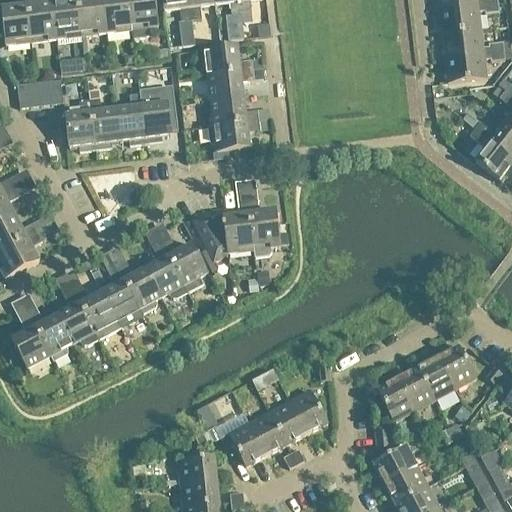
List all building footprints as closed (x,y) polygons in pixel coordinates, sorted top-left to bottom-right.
[(5,48),(31,44),(25,0),(14,0),(16,8),(0,10),(5,48)] [(56,41),(51,4),(36,6),(35,0),(25,0),(31,44),(56,41)] [(81,38),(76,0),(65,0),(66,2),(51,4),(56,41),(81,38)] [(106,35),(101,0),(76,0),(81,38),(106,35)] [(131,32),(126,0),(101,0),(106,35),(131,32)] [(157,29),(153,0),(126,0),(131,32),(132,41),(145,39),(147,37),(148,35),(148,30),(157,29)] [(191,22),(187,0),(161,0),(163,13),(179,11),(180,24),(191,22)] [(201,21),(199,9),(214,7),(213,0),(187,0),(191,22),(201,21)] [(241,16),(238,0),(213,0),(214,7),(229,5),(230,17),(231,17),(233,29),(242,28),(241,16)] [(251,15),(249,2),(265,1),(265,0),(238,0),(241,16),(251,15)] [(476,2),(476,0),(436,0),(438,13),(497,5),(496,0),(482,0),(482,1),(476,2)] [(480,32),(478,14),(484,13),(484,16),(498,14),(497,5),(438,13),(441,37),(480,32)] [(268,25),(256,27),(258,40),(261,39),(270,38),(268,25)] [(482,50),(480,32),(441,37),(444,61),(503,54),(502,45),(488,46),(488,49),(482,50)] [(243,41),(242,33),(227,34),(228,43),(243,41)] [(182,39),(179,39),(180,49),(194,47),(193,37),(182,39)] [(509,42),(502,43),(502,45),(503,54),(510,53),(509,42)] [(238,64),(236,48),(204,52),(207,78),(262,71),(261,61),(238,64)] [(486,81),(484,62),(490,61),(490,64),(504,62),(503,54),(444,61),(447,85),(486,81)] [(126,56),(123,60),(124,67),(133,66),(132,56),(126,56)] [(175,59),(176,71),(200,70),(199,57),(175,59)] [(83,61),(58,64),(59,76),(84,73),(83,61)] [(243,99),(241,84),(263,82),(262,71),(207,78),(210,103),(243,99)] [(503,81),(498,88),(504,94),(510,87),(503,81)] [(63,106),(60,82),(49,83),(52,107),(63,106)] [(52,107),(49,83),(38,85),(41,108),(52,107)] [(41,108),(38,85),(28,86),(30,109),(41,108)] [(30,109),(28,86),(16,87),(19,111),(30,109)] [(498,88),(492,95),(499,100),(504,94),(498,88)] [(89,102),(95,152),(111,150),(111,145),(119,144),(115,111),(100,113),(98,93),(89,94),(90,102),(89,102)] [(511,99),(504,94),(499,100),(511,111),(511,116),(505,125),(511,130),(511,99)] [(170,138),(166,105),(150,107),(149,95),(139,96),(144,141),(145,146),(161,144),(161,139),(170,138)] [(130,110),(115,111),(119,144),(128,143),(129,148),(145,146),(144,141),(139,96),(129,97),(130,110)] [(244,114),(243,99),(210,103),(213,128),(259,123),(270,121),(269,111),(244,114)] [(79,154),(95,152),(89,102),(79,103),(80,116),(64,118),(68,150),(78,149),(79,154)] [(467,114),(461,121),(474,131),(480,124),(467,114)] [(249,150),(247,134),(268,132),(267,123),(259,124),(259,123),(213,128),(207,129),(209,144),(212,146),(215,146),(216,154),(249,150)] [(511,130),(505,125),(495,137),(480,124),(474,131),(511,161),(511,130)] [(511,170),(511,161),(474,131),(469,138),(485,151),(475,164),(501,184),(511,170)] [(0,196),(13,190),(8,181),(0,185),(0,196)] [(0,225),(14,218),(7,205),(18,199),(13,190),(0,196),(0,225)] [(286,235),(277,236),(274,212),(259,214),(257,202),(247,203),(253,253),(254,260),(268,259),(271,255),(270,251),(279,250),(279,248),(288,247),(286,235)] [(253,253),(247,203),(237,204),(238,216),(224,218),(223,212),(222,212),(228,256),(253,253)] [(228,256),(222,212),(211,213),(192,223),(207,251),(213,263),(227,256),(228,256)] [(0,253),(37,234),(32,225),(21,231),(14,218),(0,225),(0,253)] [(38,263),(31,249),(42,243),(37,234),(0,253),(0,272),(5,281),(38,263)] [(207,275),(191,246),(177,254),(171,243),(162,248),(183,288),(187,295),(202,287),(199,280),(207,275)] [(183,288),(162,248),(153,252),(156,258),(143,265),(161,300),(168,296),(170,299),(171,300),(172,300),(173,301),(174,301),(175,301),(176,301),(177,301),(187,295),(183,288)] [(207,251),(201,254),(211,274),(217,271),(213,263),(207,251)] [(161,300),(143,265),(130,272),(127,266),(117,271),(139,311),(142,317),(155,310),(156,307),(154,303),(161,300)] [(139,311),(117,271),(108,276),(114,287),(101,294),(117,323),(139,311)] [(256,280),(247,281),(248,293),(255,292),(257,292),(257,291),(256,280)] [(117,323),(101,294),(88,301),(82,290),(73,295),(98,343),(121,331),(117,323)] [(98,343),(73,295),(64,300),(70,311),(57,318),(72,347),(78,344),(80,347),(83,348),(87,349),(98,343)] [(222,301),(210,308),(213,314),(225,308),(222,301)] [(72,347),(57,318),(43,325),(38,314),(28,318),(50,359),(53,365),(66,357),(67,354),(65,350),(72,347)] [(50,359),(28,318),(19,323),(25,334),(11,342),(27,371),(50,359)] [(475,381),(458,348),(437,359),(454,392),(475,381)] [(454,392),(437,359),(417,370),(434,403),(454,392)] [(329,382),(328,369),(320,370),(321,383),(329,382)] [(434,403),(417,370),(397,381),(414,414),(434,403)] [(493,386),(501,376),(494,370),(486,380),(493,386)] [(511,411),(511,371),(497,389),(508,398),(503,405),(511,411)] [(414,414),(397,381),(376,392),(393,425),(414,414)] [(327,426),(309,393),(289,404),(306,437),(327,426)] [(306,437),(289,404),(268,415),(286,448),(306,437)] [(286,448),(268,415),(248,425),(266,459),(286,448)] [(388,441),(388,433),(387,423),(374,425),(376,442),(388,441)] [(266,459),(248,425),(227,437),(245,470),(266,459)] [(462,437),(456,426),(449,430),(455,441),(462,437)] [(221,440),(215,429),(207,433),(213,444),(221,440)] [(455,441),(449,430),(441,434),(447,445),(455,441)] [(200,451),(208,447),(202,436),(201,436),(194,440),(200,451)] [(389,449),(388,441),(376,442),(376,451),(389,449)] [(416,469),(405,448),(372,465),(383,486),(416,469)] [(304,463),(298,452),(290,456),(296,467),(304,463)] [(296,467),(290,456),(283,460),(289,471),(296,467)] [(476,463),(472,456),(460,462),(464,469),(476,463)] [(216,483),(214,460),(177,463),(179,487),(216,483)] [(480,470),(476,463),(464,469),(468,476),(480,470)] [(503,474),(499,467),(488,473),(492,480),(503,474)] [(427,489),(416,469),(383,486),(394,506),(427,489)] [(504,503),(511,497),(511,490),(503,474),(492,480),(504,503)] [(219,506),(216,483),(179,487),(182,510),(219,506)] [(432,511),(438,509),(427,489),(394,506),(397,511),(432,511)] [(243,503),(242,495),(229,496),(230,505),(243,503)] [(497,503),(493,496),(482,502),(486,509),(497,503)] [(330,511),(324,502),(306,511),(330,511)] [(241,511),(244,511),(243,503),(230,505),(230,511),(241,511)] [(487,511),(498,511),(501,511),(497,503),(486,509),(487,511)]
